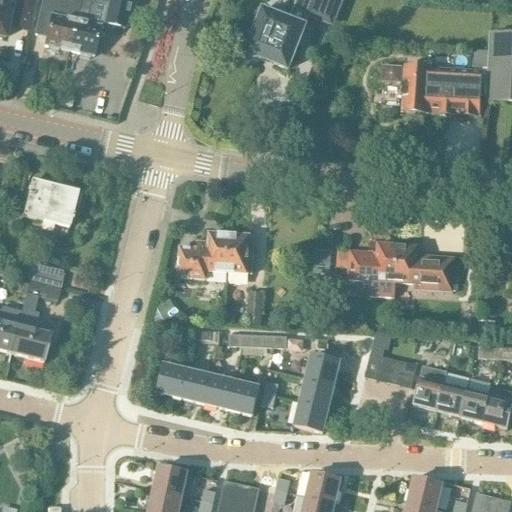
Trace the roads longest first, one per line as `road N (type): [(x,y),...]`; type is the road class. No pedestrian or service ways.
road 1 (residential): [(511,465),(204,453),(94,426)]
road 2 (tertiary): [(511,198),(337,186),(165,157)]
road 3 (residential): [(94,426),(165,157)]
road 4 (tertiary): [(165,157),(0,118)]
road 5 (residential): [(165,157),(203,0)]
